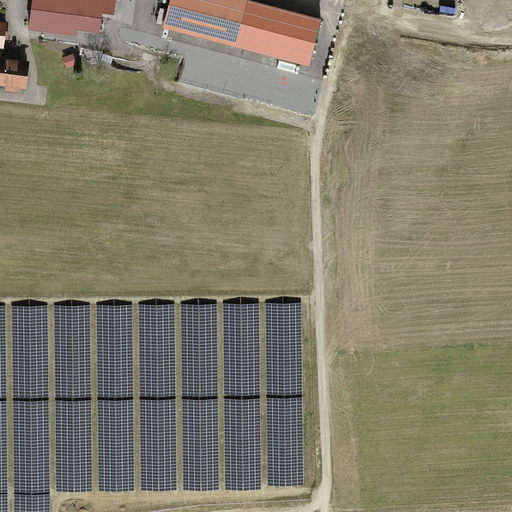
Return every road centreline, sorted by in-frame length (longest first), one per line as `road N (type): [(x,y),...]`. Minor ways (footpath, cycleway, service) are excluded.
road 1 (track): [(295,0),(304,12),(325,498)]
road 2 (track): [(304,12),(412,42),(511,42)]
